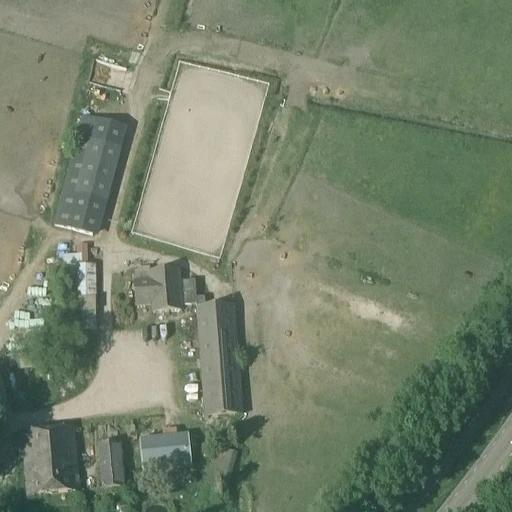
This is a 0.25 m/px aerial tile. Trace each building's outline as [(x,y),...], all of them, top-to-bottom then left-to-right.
[(134,77),(137,64),(108,57),(106,70),(134,77)] [(91,235),(102,196),(122,126),(82,116),(51,225),(91,235)] [(94,265),(87,266),(86,244),(75,245),(75,254),(62,255),(64,299),(96,297),(94,265)] [(181,313),(179,286),(178,272),(146,274),(147,282),(132,283),(135,310),(149,309),(150,316),(181,313)] [(181,285),(183,309),(195,308),(193,284),(181,285)] [(242,418),(233,307),(194,311),(202,421),(242,418)] [(82,347),(84,369),(98,368),(97,347),(82,347)] [(21,436),(26,489),(27,499),(79,495),(79,489),(73,431),(21,436)] [(188,438),(139,443),(142,474),(191,470),(188,438)] [(124,491),(121,460),(119,446),(97,448),(101,493),(124,491)]
